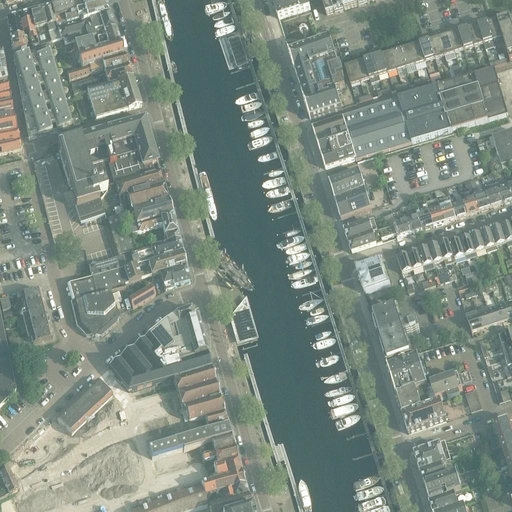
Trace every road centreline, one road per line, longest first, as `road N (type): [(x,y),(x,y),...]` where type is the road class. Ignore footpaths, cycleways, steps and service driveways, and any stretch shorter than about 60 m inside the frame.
road 1 (residential): [(343,267),(255,0)]
road 2 (residential): [(267,511),(203,292)]
road 3 (residential): [(75,343),(25,147)]
road 4 (residential): [(399,449),(343,267)]
road 5 (residential): [(203,292),(154,109)]
road 6 (residential): [(388,252),(411,319),(425,320),(430,333),(462,321),(451,291)]
road 7 (residential): [(151,488),(130,408),(92,366)]
road 8 (residential): [(25,147),(0,14)]
road 9 (residential): [(92,366),(166,305),(203,292)]
road 10 (residential): [(25,147),(154,109)]
road 11 (residential): [(511,212),(388,252)]
